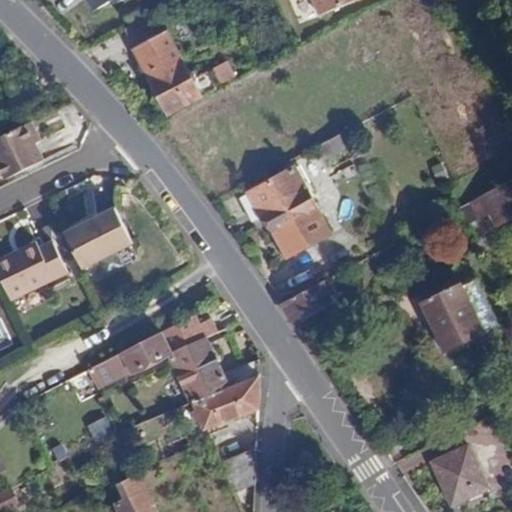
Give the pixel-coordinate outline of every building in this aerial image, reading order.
[(128,0),(86,0),(94,14),(116,1),(119,5),(128,0)] [(313,0),(318,11),(345,0),(313,0)] [(187,73),(165,30),(134,47),(167,112),(213,89),(202,66),(187,73)] [(24,126),(0,137),(0,173),(3,179),(41,160),(24,126)] [(287,253),(330,231),(294,167),(257,188),(271,213),(266,214),(287,253)] [(511,215),(511,177),(480,195),(497,224),(511,215)] [(271,213),(257,188),(247,193),(260,218),(266,214),(271,213)] [(62,235),(80,269),(130,242),(113,209),(62,235)] [(34,243),(0,259),(0,278),(10,300),(66,272),(51,243),(37,249),(34,243)] [(310,288),(282,303),(291,319),(335,297),(329,285),(345,275),(342,270),(310,288)] [(473,276),(461,282),(485,333),(498,326),(473,276)] [(485,333),(461,282),(423,302),(447,352),(471,340),(485,333)] [(202,322),(198,314),(164,333),(174,352),(190,343),(207,335),(221,329),(215,317),(202,322)] [(174,352),(164,333),(89,370),(98,388),(171,353),(174,352)] [(190,343),(174,352),(171,353),(191,401),(193,400),(261,375),(260,357),(223,370),(207,335),(190,343)] [(471,340),(447,352),(440,355),(450,377),(481,362),(471,340)] [(261,378),(261,375),(193,400),(204,428),(260,407),(261,378)] [(467,445),(432,461),(451,503),(487,486),(467,445)] [(233,491),(255,483),(257,447),(220,461),(233,491)] [(158,511),(140,474),(121,483),(128,497),(110,506),(112,511),(158,511)] [(0,491),(0,511),(12,511),(20,509),(11,487),(0,491)]
